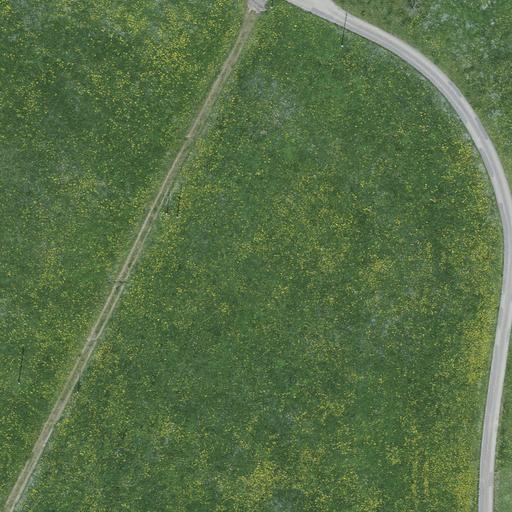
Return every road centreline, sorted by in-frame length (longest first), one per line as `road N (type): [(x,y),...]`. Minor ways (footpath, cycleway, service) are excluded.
road 1 (track): [(511,246),(488,155),(437,77),(308,0)]
road 2 (track): [(2,511),(150,219)]
road 3 (track): [(484,511),(511,252)]
